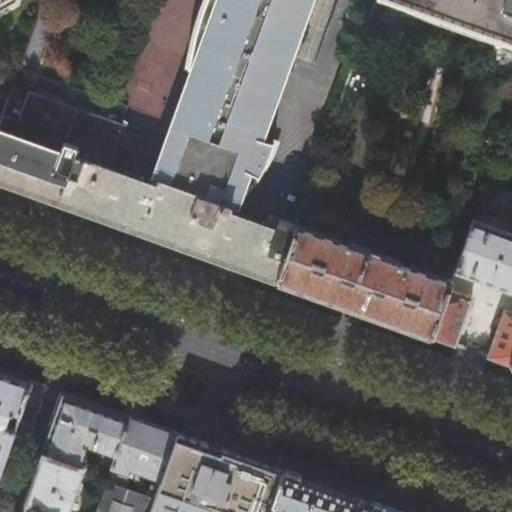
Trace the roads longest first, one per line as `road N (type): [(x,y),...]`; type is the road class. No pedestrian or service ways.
road 1 (residential): [(77,303),(511,458)]
road 2 (residential): [(9,511),(77,303)]
